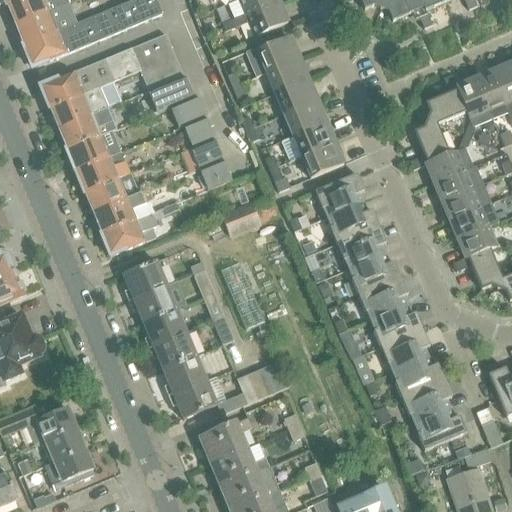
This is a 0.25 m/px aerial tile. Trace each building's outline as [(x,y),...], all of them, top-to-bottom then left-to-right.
[(8,8),(16,28),(69,6),(66,0),(55,0),(45,5),(42,0),(25,0),(6,8),(8,8)] [(161,17),(153,0),(142,0),(132,4),(135,13),(140,26),(161,17)] [(244,16),(233,21),(237,29),(248,24),(246,21),(279,6),(276,0),(242,0),(238,2),(244,16)] [(373,8),(381,11),(385,0),(358,0),(364,12),(373,8)] [(392,24),(412,15),(405,0),(385,0),(381,11),(388,15),(392,24)] [(432,28),(426,13),(425,13),(419,0),(405,0),(412,15),(416,13),(424,31),(432,28)] [(419,0),(425,13),(426,13),(444,5),(441,0),(419,0)] [(463,0),(468,13),(477,9),(473,0),(463,0)] [(73,17),(69,6),(16,28),(24,49),(58,35),(57,34),(53,25),(73,17)] [(287,26),(279,6),(246,21),(248,24),(254,40),(287,26)] [(140,26),(135,13),(129,15),(128,10),(116,15),(114,11),(57,34),(58,35),(24,49),(25,50),(24,51),(30,68),(37,70),(140,26)] [(225,34),(237,29),(233,21),(222,26),(225,34)] [(50,111),(100,91),(140,74),(175,60),(166,38),(43,88),(41,94),(48,111),(50,111)] [(256,54),(265,76),(302,60),(296,47),(293,49),(290,40),(256,54)] [(140,74),(148,95),(184,81),(175,60),(140,74)] [(308,73),(302,60),(265,76),(274,97),(308,82),(304,74),(308,73)] [(511,65),(494,73),(507,106),(511,104),(511,105),(511,65)] [(494,73),(475,81),(492,123),(496,131),(511,124),(508,118),(511,116),(511,105),(511,104),(507,106),(494,73)] [(228,80),(232,90),(240,86),(236,77),(228,80)] [(450,90),(456,88),(452,77),(443,81),(446,89),(450,90)] [(157,116),(171,110),(192,101),(184,81),(148,95),(157,116)] [(456,90),(457,93),(466,114),(469,122),(473,131),(474,130),(492,123),(475,81),(456,90)] [(311,90),(308,82),(274,97),(283,118),(320,102),(314,89),(311,90)] [(245,99),(240,86),(232,90),(237,103),(245,99)] [(108,111),(100,91),(50,111),(59,132),(107,112),(107,111),(108,111)] [(429,115),(426,123),(436,127),(466,114),(457,93),(426,106),(429,115)] [(180,130),(182,129),(205,120),(196,100),(192,101),(171,110),(180,130)] [(325,115),(320,102),(283,118),(292,139),(325,125),(322,117),(325,115)] [(112,124),(107,112),(59,132),(67,152),(67,153),(113,135),(117,133),(113,124),(112,124)] [(214,142),(205,120),(182,129),(187,140),(191,139),(195,150),(214,142)] [(241,124),(245,134),(253,130),(249,121),(241,124)] [(474,132),(474,130),(473,131),(469,122),(463,138),(471,141),(474,132)] [(414,134),(428,165),(428,166),(449,157),(436,127),(426,123),(423,131),(414,134)] [(329,132),(325,125),(292,139),(301,160),(338,144),(332,131),(329,132)] [(259,143),(253,130),(245,134),(251,147),(259,143)] [(118,146),(113,135),(67,153),(67,152),(65,153),(74,175),(121,155),(117,146),(118,146)] [(488,148),(491,139),(481,135),(477,143),(488,148)] [(467,150),(471,141),(463,138),(457,153),(464,150),(465,151),(467,150)] [(223,163),(214,142),(195,150),(190,152),(199,173),(223,163)] [(343,157),(338,144),(301,160),(310,181),(343,167),(340,159),(343,157)] [(473,169),(465,151),(464,150),(457,153),(449,157),(428,166),(428,165),(425,167),(433,186),(473,169)] [(124,164),(121,155),(74,175),(83,195),(85,195),(130,177),(126,164),(124,164)] [(265,162),(269,173),(277,170),(273,159),(265,162)] [(413,173),(424,169),(421,162),(417,161),(409,164),(413,173)] [(506,177),(511,174),(511,168),(509,162),(501,166),(506,177)] [(207,194),(231,184),(223,163),(199,173),(207,194)] [(433,186),(441,205),(483,187),(475,168),(473,169),(433,186)] [(283,182),(277,170),(269,173),(274,185),(283,182)] [(135,188),(130,177),(85,195),(93,216),(139,197),(135,188)] [(326,210),(330,219),(363,205),(359,196),(364,194),(357,177),(314,195),(321,212),(326,210)] [(441,205),(449,224),(491,206),(483,187),(441,205)] [(148,218),(140,197),(139,197),(93,216),(102,237),(148,218)] [(272,200),(251,208),(222,221),(229,240),(280,218),(277,210),(272,200)] [(367,215),(363,205),(330,219),(334,229),(329,231),(336,247),(379,229),(372,213),(367,215)] [(176,206),(148,218),(102,237),(100,238),(108,256),(113,258),(156,240),(153,233),(157,231),(154,224),(179,214),(176,206)] [(497,221),(491,206),(449,224),(457,243),(489,229),(498,225),(496,221),(497,221)] [(294,235),(301,231),(296,220),(289,223),(294,235)] [(386,245),(379,229),(336,247),(343,263),(348,261),(352,271),(385,257),(381,247),(386,245)] [(465,262),(468,261),(468,260),(489,251),(489,252),(497,248),(497,247),(489,229),(457,243),(465,262)] [(511,245),(507,243),(497,247),(497,248),(511,254),(511,245)] [(301,249),(305,259),(314,255),(310,245),(301,249)] [(490,288),(498,291),(502,282),(489,252),(489,251),(468,260),(468,261),(481,292),(490,288)] [(389,266),(385,257),(352,271),(356,280),(351,282),(358,298),(400,281),(394,264),(389,266)] [(0,307),(23,299),(11,270),(12,270),(7,259),(4,260),(0,259),(0,258),(0,307)] [(464,271),(466,268),(464,261),(452,266),(456,275),(464,271)] [(125,295),(129,305),(167,289),(157,265),(123,279),(129,293),(125,295)] [(190,271),(193,278),(203,273),(201,266),(190,271)] [(239,267),(221,274),(246,333),(264,325),(239,267)] [(310,275),(315,286),(323,283),(318,271),(310,275)] [(193,278),(202,301),(213,297),(203,273),(193,278)] [(511,277),(502,282),(498,291),(506,294),(509,303),(511,302),(511,277)] [(407,297),(400,281),(358,298),(365,315),(370,313),(373,322),(407,308),(403,299),(407,297)] [(326,285),(317,289),(322,300),(331,296),(326,285)] [(136,313),(142,327),(177,312),(167,289),(129,305),(133,314),(136,313)] [(202,301),(212,325),(223,320),(213,297),(202,301)] [(411,318),(407,308),(373,322),(377,332),(373,334),(380,350),(422,332),(415,316),(411,318)] [(144,342),(148,352),(187,336),(177,312),(142,327),(148,340),(144,342)] [(0,391),(2,390),(0,385),(21,377),(18,369),(39,360),(38,358),(41,357),(43,353),(39,342),(34,339),(31,341),(21,317),(0,325),(0,391)] [(233,344),(223,320),(212,325),(222,348),(233,344)] [(334,326),(338,337),(347,333),(343,322),(334,326)] [(429,349),(422,332),(380,350),(387,367),(391,365),(395,374),(429,360),(425,351),(429,349)] [(347,333),(338,337),(342,344),(350,341),(347,333)] [(157,360),(163,374),(196,360),(192,351),(201,347),(196,334),(187,338),(187,336),(148,352),(152,362),(157,360)] [(355,347),(345,352),(347,355),(350,362),(361,357),(357,350),(355,347)] [(168,400),(206,384),(196,360),(163,374),(168,388),(164,390),(168,400)] [(433,369),(429,360),(395,374),(399,383),(395,385),(402,402),(444,384),(437,367),(433,369)] [(278,365),(267,369),(278,395),(289,390),(278,365)] [(267,369),(257,374),(267,399),(278,395),(267,369)] [(505,370),(488,378),(506,420),(511,417),(511,372),(507,375),(505,370)] [(357,377),(362,388),(372,384),(367,373),(357,377)] [(257,374),(247,378),(258,403),(267,399),(257,374)] [(236,382),(242,397),(247,408),(258,403),(247,378),(236,382)] [(221,419),(247,408),(242,397),(224,404),(214,381),(206,384),(168,400),(172,410),(177,408),(183,422),(216,408),(221,419)] [(451,400),(444,384),(402,402),(409,418),(413,416),(417,426),(451,411),(447,402),(451,400)] [(378,396),(373,385),(365,388),(369,399),(378,396)] [(62,400),(43,408),(45,413),(64,405),(62,400)] [(309,405),(301,408),(305,416),(313,412),(309,405)] [(384,409),(372,414),(381,426),(390,422),(384,409)] [(33,448),(43,444),(75,431),(67,412),(41,423),(37,411),(0,426),(0,436),(2,440),(26,430),(33,448)] [(455,421),(451,411),(417,426),(421,435),(417,437),(424,454),(450,443),(453,451),(465,446),(462,438),(466,436),(459,419),(455,421)] [(284,422),(288,434),(299,429),(294,418),(284,422)] [(199,442),(209,467),(246,451),(240,436),(252,431),(248,422),(236,427),(236,426),(199,442)] [(481,428),(491,451),(502,446),(493,423),(481,428)] [(303,440),(299,429),(288,434),(293,445),(303,440)] [(43,444),(53,467),(84,453),(75,431),(43,444)] [(463,452),(454,455),(457,462),(466,459),(470,457),(467,450),(463,452)] [(252,466),(246,451),(209,467),(219,491),(269,470),(265,461),(252,466)] [(92,472),(84,453),(53,467),(58,479),(50,482),(54,493),(92,477),(90,472),(92,472)] [(448,483),(456,505),(457,511),(490,511),(476,469),(490,464),(487,453),(465,461),(470,475),(462,478),(448,483)] [(19,467),(24,479),(35,474),(30,462),(19,467)] [(419,462),(406,467),(410,478),(424,472),(419,462)] [(303,472),(307,482),(308,481),(308,482),(319,477),(315,467),(303,472)] [(459,468),(445,473),(448,483),(462,478),(459,468)] [(275,485),(269,470),(219,491),(228,511),(235,511),(266,499),(267,500),(279,495),(275,485)] [(428,474),(415,478),(419,490),(427,488),(430,481),(428,474)] [(0,510),(17,504),(5,475),(0,477),(0,510)] [(327,496),(319,477),(308,482),(308,481),(307,482),(315,500),(327,496)] [(393,511),(384,491),(338,510),(338,511),(393,511)] [(43,498),(33,502),(37,511),(47,508),(44,500),(43,498)] [(278,511),(271,511),(267,500),(266,499),(235,511),(286,511),(286,509),(278,511)] [(331,511),(327,501),(313,507),(315,511),(331,511)]
